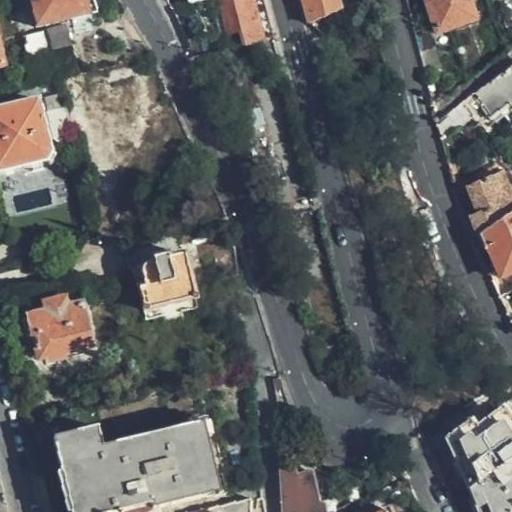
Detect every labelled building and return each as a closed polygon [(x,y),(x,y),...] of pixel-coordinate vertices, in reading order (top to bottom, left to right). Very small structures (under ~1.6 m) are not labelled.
[(88,18),(83,0),(27,0),(35,30),(88,18)] [(274,39),(263,0),(193,0),(196,4),(212,0),(218,0),(230,36),(241,33),(244,46),(274,39)] [(300,0),(308,25),(309,26),(341,12),(337,0),(300,0)] [(475,21),(467,0),(426,0),(438,33),(475,21)] [(103,54),(129,40),(121,27),(96,41),(103,54)] [(363,47),(358,28),(346,31),(350,50),(363,47)] [(45,34),(48,53),(70,49),(64,29),(45,34)] [(48,53),(55,84),(77,78),(70,49),(48,53)] [(44,86),(55,84),(48,53),(35,56),(44,86)] [(511,65),(434,121),(441,142),(473,119),(468,108),(477,101),(491,118),(510,106),(511,107),(511,65)] [(146,105),(139,79),(106,87),(105,84),(87,87),(91,102),(88,102),(98,140),(121,135),(126,140),(127,144),(142,141),(141,136),(147,129),(141,107),(146,105)] [(264,128),(250,91),(237,95),(232,83),(219,87),(225,99),(232,97),(246,134),(264,128)] [(0,174),(45,163),(51,166),(53,158),(46,156),(34,105),(0,112),(0,174)] [(52,143),(70,138),(63,112),(44,118),(52,143)] [(464,176),(456,159),(449,163),(455,182),(464,176)] [(288,207),(283,188),(268,192),(274,212),(288,207)] [(462,203),(474,240),(479,237),(500,224),(488,194),(462,203)] [(511,216),(500,224),(479,237),(485,252),(487,250),(501,281),(511,275),(511,216)] [(195,300),(183,257),(149,267),(143,272),(147,289),(139,292),(145,313),(195,300)] [(67,302),(62,304),(64,312),(79,308),(77,304),(68,306),(67,302)] [(48,316),(36,318),(40,336),(32,337),(37,356),(38,355),(39,360),(63,354),(82,349),(88,348),(83,326),(85,326),(81,307),(79,308),(64,312),(62,304),(46,307),(48,316)] [(36,318),(21,322),(25,339),(32,337),(40,336),(36,318)] [(82,349),(63,354),(65,361),(84,356),(82,349)] [(511,388),(506,380),(461,409),(473,430),(501,411),(511,428),(511,388)] [(461,409),(417,437),(450,503),(511,460),(511,428),(501,411),(473,430),(461,409)] [(218,493),(202,424),(102,447),(99,440),(88,442),(85,431),(52,440),(55,447),(70,511),(118,511),(118,509),(150,503),(152,507),(218,493)] [(511,511),(511,460),(450,503),(454,511),(511,511)] [(298,463),(281,465),(283,511),(325,511),(324,502),(319,501),(316,476),(302,478),(298,463)] [(249,511),(250,502),(205,511),(249,511)]
